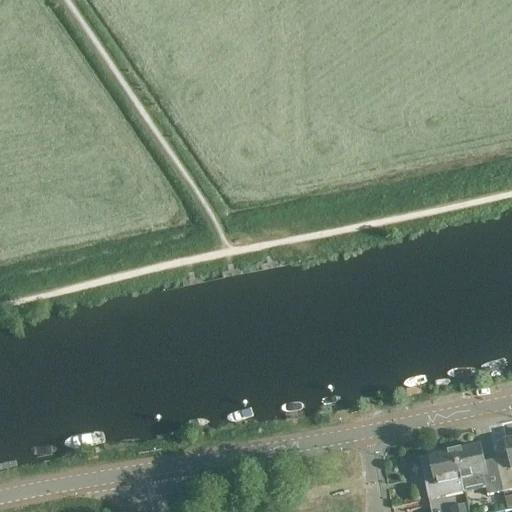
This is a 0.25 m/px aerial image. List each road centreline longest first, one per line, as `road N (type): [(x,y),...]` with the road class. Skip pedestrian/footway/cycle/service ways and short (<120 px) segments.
road 1 (tertiary): [(151,471),(511,402)]
road 2 (tertiary): [(151,471),(0,499)]
